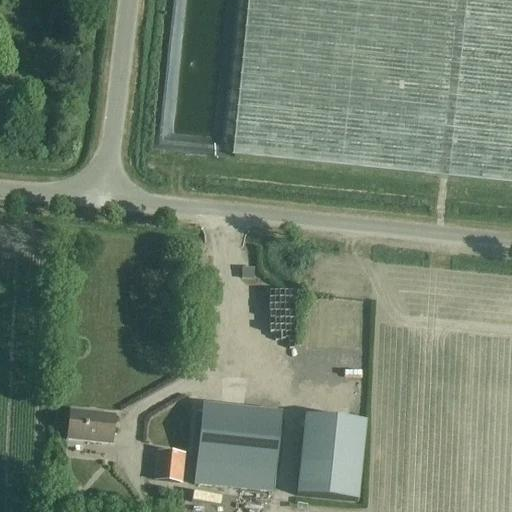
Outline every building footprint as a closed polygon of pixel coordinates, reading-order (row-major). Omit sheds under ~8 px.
[(511,0),(251,0),(235,158),(511,186),(511,0)] [(243,269),(243,281),(254,282),(254,270),(243,269)] [(283,314),(284,303),(255,299),(253,310),(283,314)] [(310,355),(309,374),(323,375),(324,356),(310,355)] [(202,407),(193,486),(228,490),(227,498),(253,501),(254,493),(258,493),(273,495),(281,415),(202,407)] [(70,413),(68,441),(111,446),(114,418),(70,413)] [(305,418),(297,497),(357,503),(365,424),(305,418)] [(156,452),(153,483),(182,486),(185,456),(156,452)]
